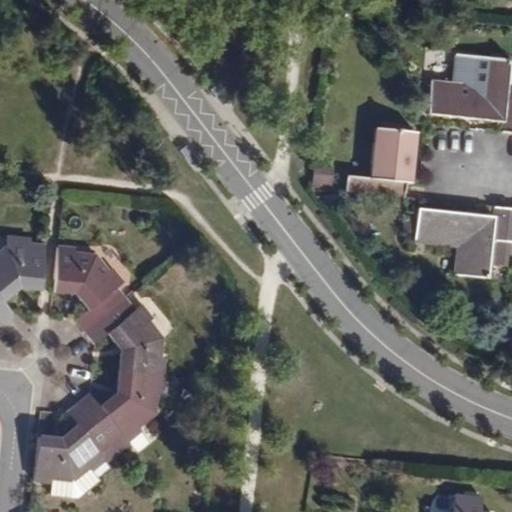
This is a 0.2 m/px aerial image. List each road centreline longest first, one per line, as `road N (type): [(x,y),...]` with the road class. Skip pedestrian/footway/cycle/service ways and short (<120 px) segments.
road 1 (tertiary): [(511,416),(447,394),(362,329),(143,52),(82,0)]
road 2 (residential): [(0,386),(17,388),(3,511)]
